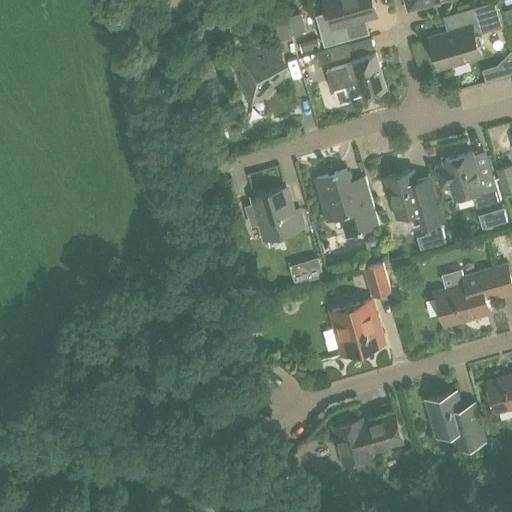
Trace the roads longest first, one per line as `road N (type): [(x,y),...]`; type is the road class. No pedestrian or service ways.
road 1 (residential): [(277,426),(321,393),(511,337)]
road 2 (residential): [(192,175),(422,109)]
